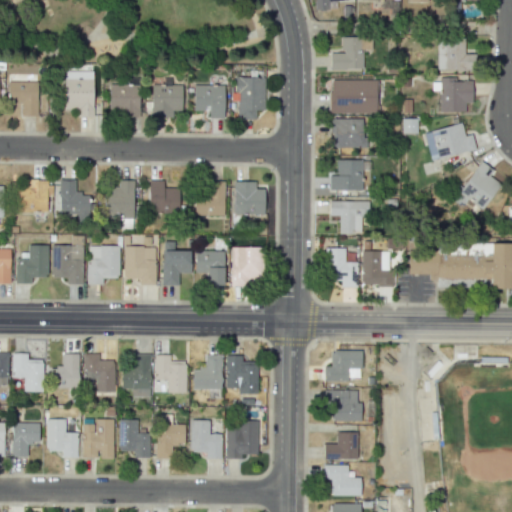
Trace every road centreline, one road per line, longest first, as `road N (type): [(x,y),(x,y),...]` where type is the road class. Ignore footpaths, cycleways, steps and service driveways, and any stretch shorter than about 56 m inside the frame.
road 1 (residential): [(282,0),(295,54),(285,511)]
road 2 (residential): [(294,149),(0,146)]
road 3 (residential): [(289,322),(0,317)]
road 4 (residential): [(286,491),(0,488)]
road 5 (residential): [(511,323),(289,322)]
road 6 (residential): [(511,141),(500,116),(507,0)]
